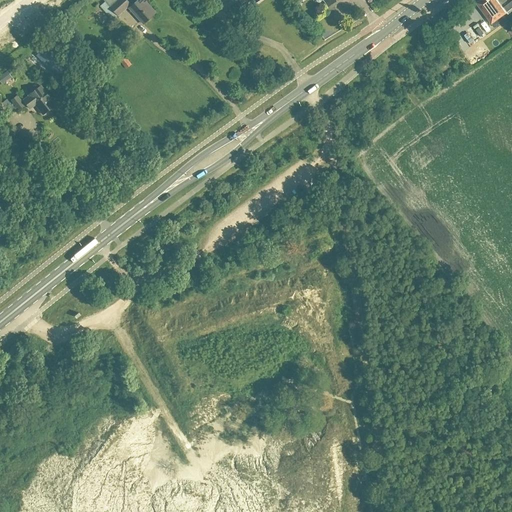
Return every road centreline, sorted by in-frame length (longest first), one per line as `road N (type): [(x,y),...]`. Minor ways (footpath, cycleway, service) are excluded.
road 1 (primary): [(0,322),(427,0)]
road 2 (track): [(332,150),(386,511)]
